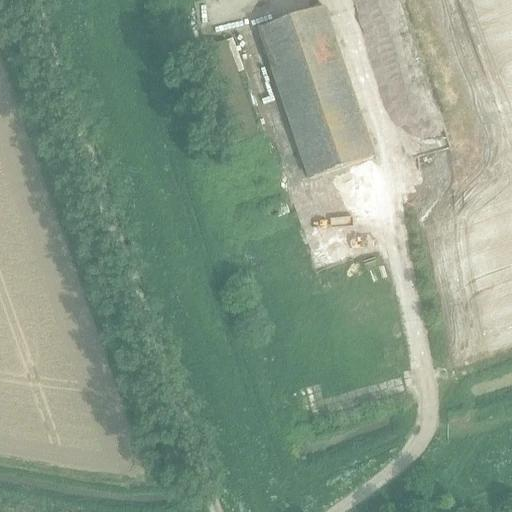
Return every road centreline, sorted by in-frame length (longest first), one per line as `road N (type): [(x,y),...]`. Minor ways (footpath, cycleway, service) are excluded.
road 1 (track): [(214,511),(33,0)]
road 2 (track): [(384,136),(429,406),(423,438),(339,511)]
